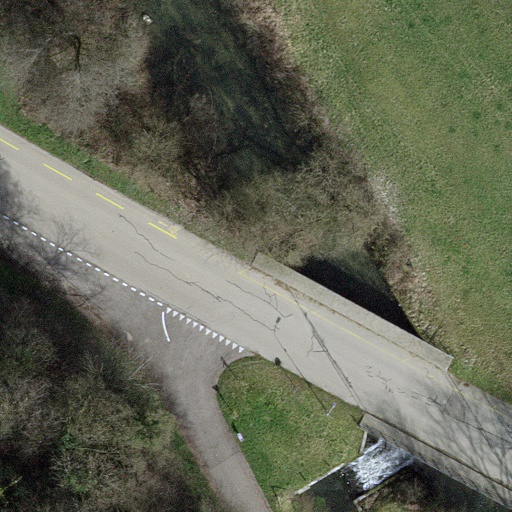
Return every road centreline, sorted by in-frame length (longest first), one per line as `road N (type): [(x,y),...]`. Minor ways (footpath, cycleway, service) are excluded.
road 1 (unclassified): [(0,174),(158,270),(431,411)]
road 2 (track): [(251,511),(168,351),(158,270)]
